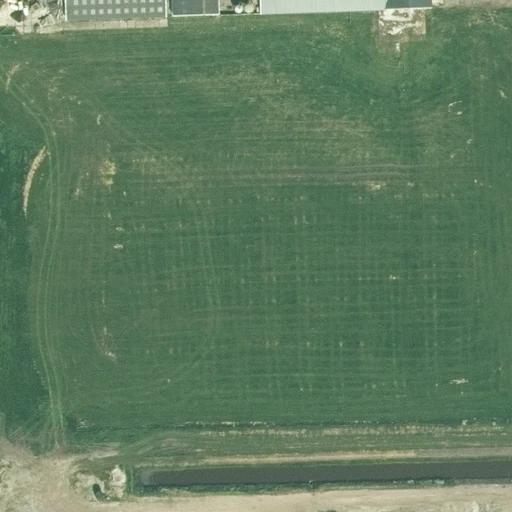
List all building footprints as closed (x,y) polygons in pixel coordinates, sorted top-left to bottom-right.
[(4,0),(4,10),(14,10),(14,0),(4,0)] [(165,18),(164,0),(64,0),(65,21),(165,18)] [(213,15),(212,0),(170,0),(171,16),(213,15)] [(260,0),(261,14),(427,9),(426,0),(260,0)] [(32,22),(57,22),(57,7),(32,7),(32,22)]
